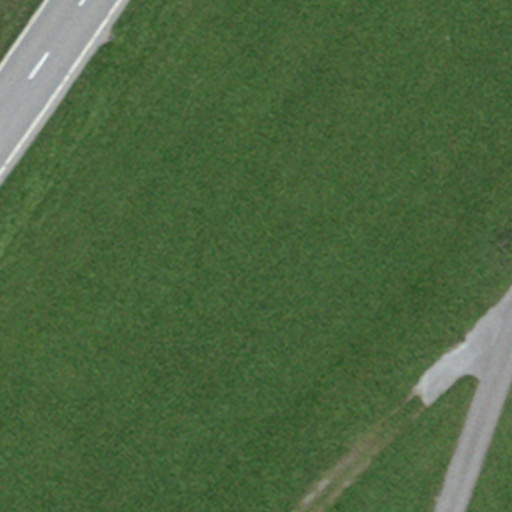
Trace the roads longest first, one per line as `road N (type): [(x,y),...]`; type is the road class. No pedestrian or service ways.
road 1 (track): [(511,325),(322,511)]
road 2 (unclassified): [(511,366),(460,511)]
road 3 (primary): [(87,0),(0,121)]
